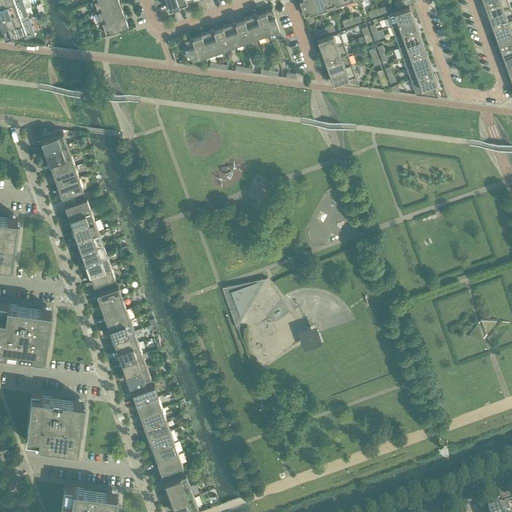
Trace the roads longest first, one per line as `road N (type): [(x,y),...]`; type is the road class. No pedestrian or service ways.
road 1 (residential): [(423,0),(452,91),(494,97),(499,89),(468,0)]
road 2 (residential): [(3,454),(141,471)]
road 3 (residential): [(144,0),(160,32),(249,0)]
